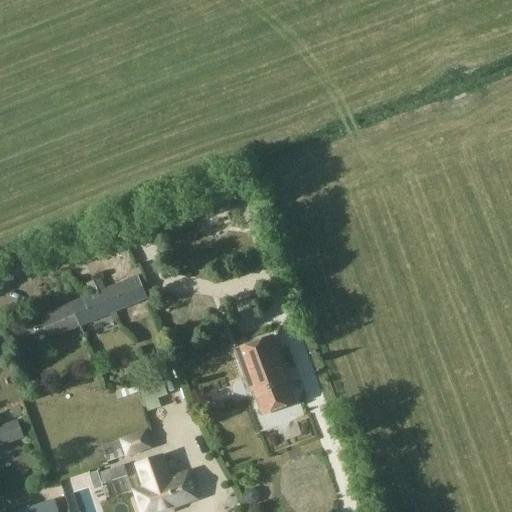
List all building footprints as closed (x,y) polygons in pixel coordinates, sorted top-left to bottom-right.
[(164,209),(172,231),(239,205),(231,183),(164,209)] [(136,220),(118,226),(125,245),(143,239),(136,220)] [(90,295),(40,316),(49,339),(147,301),(136,276),(98,292),(93,282),(85,285),(90,295)] [(273,338),(265,341),(238,351),(242,363),(239,364),(246,382),(249,380),(262,416),(294,404),(287,384),(289,380),(277,350),(273,338)] [(17,420),(0,427),(0,446),(24,438),(17,420)] [(152,449),(146,430),(119,439),(119,441),(101,447),(106,464),(125,458),(152,449)] [(160,457),(137,464),(144,489),(136,491),(141,511),(174,511),(176,506),(185,503),(197,500),(191,476),(178,480),(168,483),(160,457)] [(105,500),(133,491),(124,465),(64,484),(69,496),(100,486),(105,500)] [(58,511),(56,504),(48,507),(46,502),(14,511),(58,511)]
